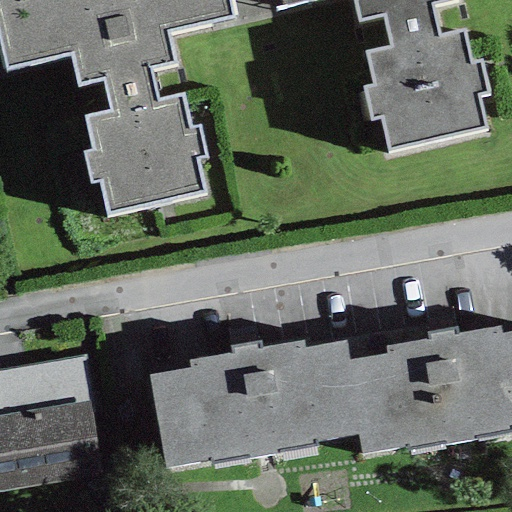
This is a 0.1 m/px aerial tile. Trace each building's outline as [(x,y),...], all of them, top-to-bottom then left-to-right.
[(0,0),(0,42),(7,71),(70,57),(77,87),(102,81),(109,110),(84,116),(92,150),(82,152),(90,183),(99,181),(107,216),(204,194),(196,159),(205,157),(198,127),(189,129),(181,94),(155,100),(148,70),(174,64),(167,34),(233,19),(228,0),(0,0)] [(285,0),(287,7),(316,0),(352,0),(357,22),(383,17),(390,46),(365,51),(373,85),(363,87),(370,119),(380,117),(388,152),(485,130),(477,95),(485,93),(478,62),(470,64),(462,29),(436,35),(429,5),(451,0),(285,0)] [(428,339),(385,347),(386,354),(348,361),(361,432),(355,433),(359,458),(511,429),(511,331),(499,334),(498,327),(457,335),(455,327),(427,332),(428,339)] [(355,433),(361,432),(348,361),(345,342),(302,349),(301,342),(260,349),(259,341),(230,347),(231,354),(188,362),(189,369),(149,376),(165,469),(355,433)] [(0,491),(103,476),(83,356),(0,370),(0,491)]
